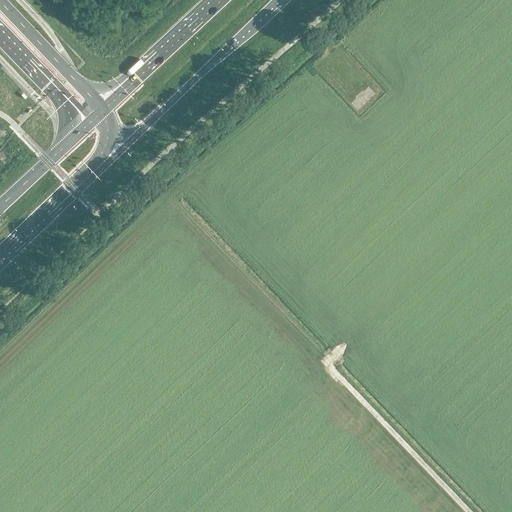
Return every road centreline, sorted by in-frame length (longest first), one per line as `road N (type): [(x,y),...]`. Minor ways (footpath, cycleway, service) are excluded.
road 1 (trunk): [(118,146),(277,0)]
road 2 (trunk): [(0,258),(118,146)]
road 3 (trunk): [(217,0),(103,110)]
road 4 (trunk): [(103,110),(0,2)]
road 5 (trunk): [(0,37),(85,127)]
